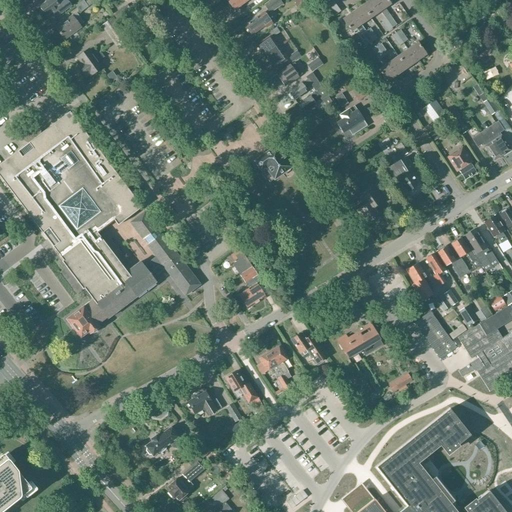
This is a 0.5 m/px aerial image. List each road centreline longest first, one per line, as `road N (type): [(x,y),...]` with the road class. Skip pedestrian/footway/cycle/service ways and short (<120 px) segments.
road 1 (residential): [(11,0),(201,262),(227,344)]
road 2 (residential): [(378,257),(198,0)]
road 3 (residential): [(467,205),(401,102),(437,59),(403,0)]
road 4 (residential): [(69,432),(227,344)]
road 5 (residential): [(227,344),(378,257)]
